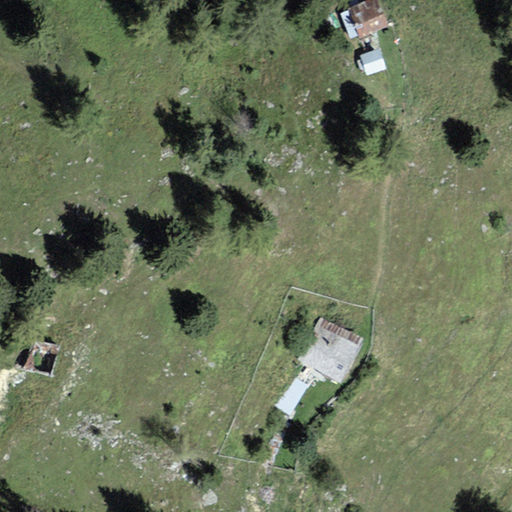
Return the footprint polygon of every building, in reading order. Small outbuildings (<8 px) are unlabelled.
[(374,0),(341,11),(350,38),(384,26),(374,0)] [(379,52),(358,58),(363,77),(384,71),(379,52)] [(360,344),(320,322),(297,363),(338,385),(360,344)] [(52,346),(26,341),(19,374),(45,379),(52,346)] [(292,409),(308,379),(293,371),(277,401),(292,409)]
